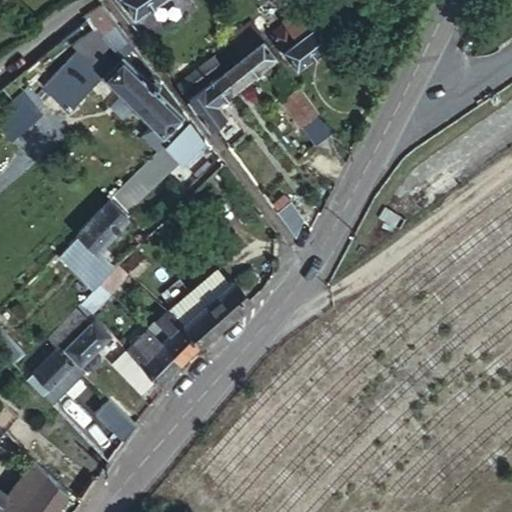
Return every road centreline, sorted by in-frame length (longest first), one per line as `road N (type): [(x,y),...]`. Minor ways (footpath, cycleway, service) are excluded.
road 1 (residential): [(113,0),(309,266)]
road 2 (tertiary): [(101,511),(309,266)]
road 3 (tertiary): [(448,0),(309,266)]
